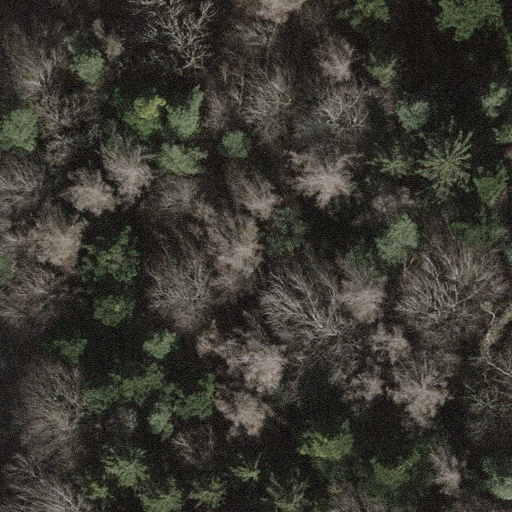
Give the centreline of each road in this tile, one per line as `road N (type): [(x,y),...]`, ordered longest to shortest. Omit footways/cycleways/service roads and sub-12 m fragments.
road 1 (track): [(160,0),(0,54)]
road 2 (track): [(0,365),(35,511)]
